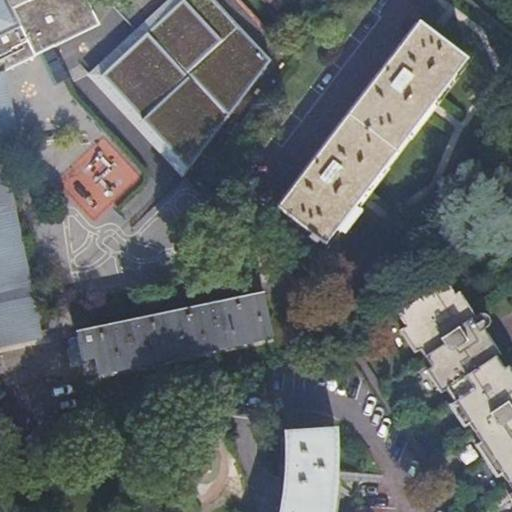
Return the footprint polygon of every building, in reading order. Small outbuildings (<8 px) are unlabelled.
[(0,0),(0,70),(3,69),(58,44),(100,25),(89,0),(0,0)] [(280,68),(212,0),(163,0),(91,73),(182,165),(280,68)] [(421,26),(277,210),(323,246),(469,63),(421,26)] [(17,135),(3,69),(0,70),(0,345),(40,336),(34,307),(0,139),(17,135)] [(484,334),(480,337),(473,326),(476,323),(459,297),(456,299),(446,287),(397,319),(406,333),(402,336),(415,356),(420,354),(433,375),(429,377),(443,399),(447,396),(455,408),(451,411),(466,432),(470,430),(482,448),(478,451),(498,483),(502,480),(511,493),(511,377),(509,373),(505,375),(497,363),(501,360),(484,334)] [(266,293),(80,334),(84,354),(98,353),(102,370),(274,332),(266,293)] [(323,511),(326,495),(327,476),(327,457),(326,438),(276,439),(277,458),(276,475),(275,493),(273,511),(272,511),(323,511)]
